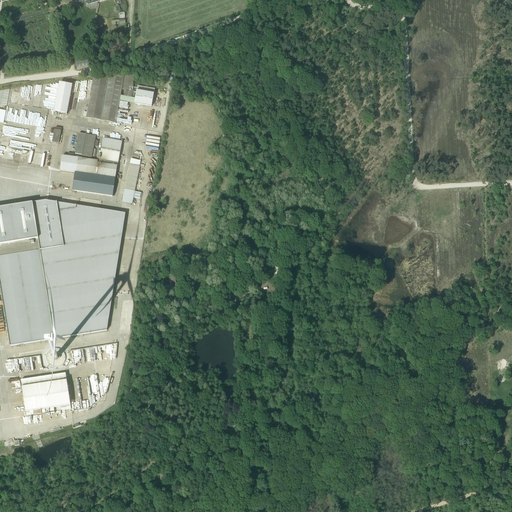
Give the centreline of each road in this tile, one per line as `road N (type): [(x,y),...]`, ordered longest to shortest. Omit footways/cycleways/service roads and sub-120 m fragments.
road 1 (track): [(348,0),(402,12),(414,182),(511,183)]
road 2 (track): [(0,82),(82,73),(287,0)]
road 3 (track): [(170,301),(201,296),(238,308),(252,411)]
road 4 (track): [(276,511),(252,411),(294,406)]
road 5 (track): [(238,308),(223,242),(250,213),(276,215)]
road 6 (track): [(82,511),(190,435)]
